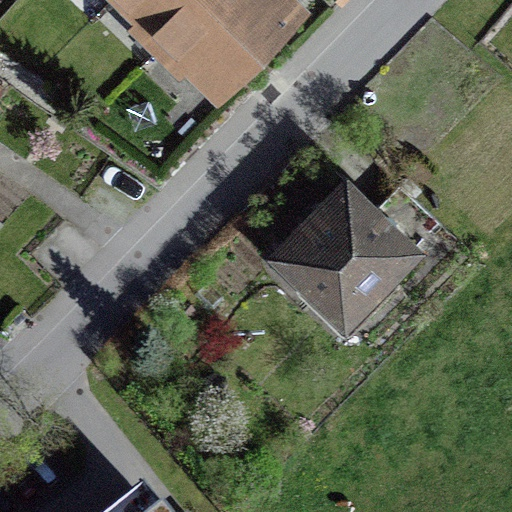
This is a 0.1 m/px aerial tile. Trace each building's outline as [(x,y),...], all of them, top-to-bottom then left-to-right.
[(128,0),(166,39),(206,0),(128,0)] [(278,0),(206,0),(166,39),(212,87),(290,13),(278,0)] [(307,298),(336,325),(356,305),(367,315),(401,282),(390,271),(439,220),(399,182),(375,207),(347,180),(279,251),(317,288),(307,298)] [(142,466),(84,511),(120,511),(156,483),(142,466)] [(122,511),(155,511),(143,496),(122,511)]
